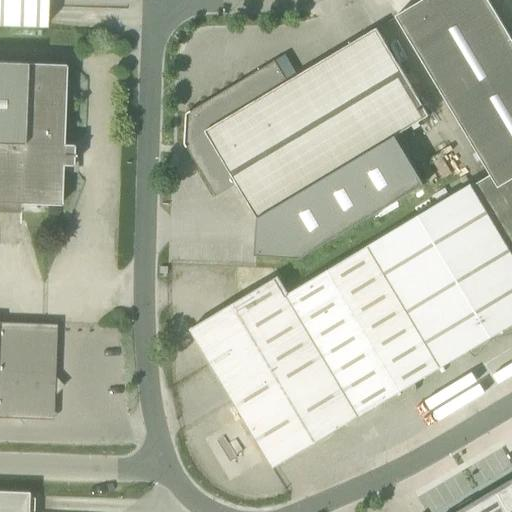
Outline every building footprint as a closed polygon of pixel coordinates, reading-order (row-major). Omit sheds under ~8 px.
[(0,0),(0,25),(46,27),(46,0),(0,0)] [(511,146),(511,39),(488,0),(424,0),(396,17),(483,163),(511,146)] [(377,29),(288,82),(275,62),(192,111),(193,111),(191,112),(186,114),(185,145),(187,148),(190,146),(194,153),(191,155),(226,213),(248,214),(243,204),(247,202),(258,219),(256,258),(301,260),(425,185),(396,136),(429,116),(377,29)] [(0,203),(61,206),(62,166),(72,167),(73,157),(74,157),(74,155),(73,155),(73,145),(63,145),(66,65),(0,63),(0,203)] [(511,146),(483,163),(491,176),(472,187),(511,252),(511,251),(511,146)] [(472,187),(471,185),(370,246),(442,368),(471,351),(475,355),(485,345),(484,342),(490,339),(492,342),(495,340),(493,337),(499,333),(500,336),(511,332),(511,254),(511,252),(472,187)] [(288,295),(321,351),(360,417),(389,400),(391,402),(395,403),(412,392),(413,388),(412,386),(442,368),(370,246),(288,295)] [(321,351),(288,295),(278,277),(191,330),(274,468),(317,443),(278,376),(321,351)] [(0,323),(0,418),(17,419),(23,425),(64,387),(54,376),(56,327),(56,325),(0,323)] [(317,443),(360,417),(321,351),(278,376),(317,443)] [(511,511),(511,479),(493,492),(473,503),(469,502),(461,506),(460,511),(458,511),(511,511)] [(0,511),(27,511),(28,492),(0,491),(0,511)]
